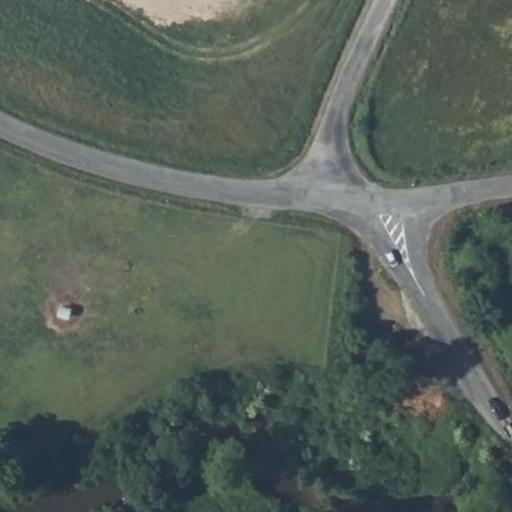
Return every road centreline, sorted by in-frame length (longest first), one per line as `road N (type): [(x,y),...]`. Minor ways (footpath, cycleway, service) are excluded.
road 1 (tertiary): [(321,196),(159,179),(0,125)]
road 2 (unclassified): [(391,199),(406,263),(511,438)]
road 3 (tertiary): [(384,0),(336,115),(321,196)]
road 4 (tertiary): [(511,191),(391,199)]
